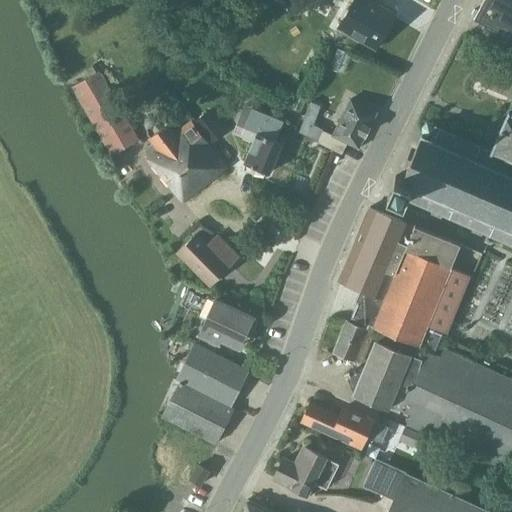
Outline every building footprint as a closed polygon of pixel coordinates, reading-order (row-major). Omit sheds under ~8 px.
[(367,31),(381,39),(395,15),(368,0),(354,0),(337,29),(361,42),(367,31)] [(511,0),(482,0),(473,19),(511,38),(511,0)] [(72,87),(112,156),(140,141),(99,71),(72,87)] [(332,136),(303,121),(298,132),(342,154),(347,143),(358,149),(376,114),(350,100),(332,136)] [(251,109),(240,136),(253,141),(243,163),(253,167),(252,174),(264,176),(265,172),(268,174),(281,144),(274,141),(282,122),(251,109)] [(195,121),(213,143),(224,135),(206,112),(195,121)] [(511,114),(508,113),(493,147),(511,155),(511,114)] [(152,144),(145,149),(148,154),(146,155),(183,201),(227,167),(191,122),(176,133),(168,123),(148,139),(152,144)] [(511,155),(493,147),(491,152),(437,129),(433,124),(427,122),(423,127),(423,135),(403,180),(396,177),(388,196),(406,203),(408,200),(433,211),(432,215),(441,219),(443,215),(473,228),(472,232),(482,236),(484,232),(511,244),(511,155)] [(327,208),(334,188),(317,181),(309,201),(327,208)] [(369,208),(339,281),(363,291),(352,318),(383,331),(418,345),(434,352),(443,330),(447,332),(470,276),(450,267),(459,245),(369,208)] [(316,236),(316,223),(299,222),(298,235),(316,236)] [(206,245),(196,234),(176,251),(208,285),(237,258),(222,242),(220,243),(215,237),(206,245)] [(219,338),(238,347),(253,317),(215,299),(198,333),(217,342),(219,338)] [(346,321),(334,352),(362,363),(374,332),(346,321)] [(421,359),(414,356),(377,341),(355,394),(399,412),(401,411),(412,415),(408,425),(511,470),(511,468),(511,379),(444,350),(440,359),(424,350),(421,359)] [(195,343),(176,379),(180,381),(230,406),(248,370),(195,343)] [(180,381),(162,417),(215,444),(233,408),(230,406),(180,381)] [(367,436),(381,442),(387,427),(343,407),(340,416),(310,402),(301,422),(360,449),(367,436)] [(400,440),(418,448),(423,436),(405,428),(400,440)] [(283,459),(274,477),(307,493),(313,481),(326,489),(338,465),(325,458),(325,457),(304,447),(295,465),(283,459)] [(197,466),(189,480),(199,486),(208,472),(197,466)] [(388,511),(487,511),(406,474),(407,473),(391,466),(379,492),(394,499),(388,511)] [(270,511),(248,500),(241,511),(270,511)]
